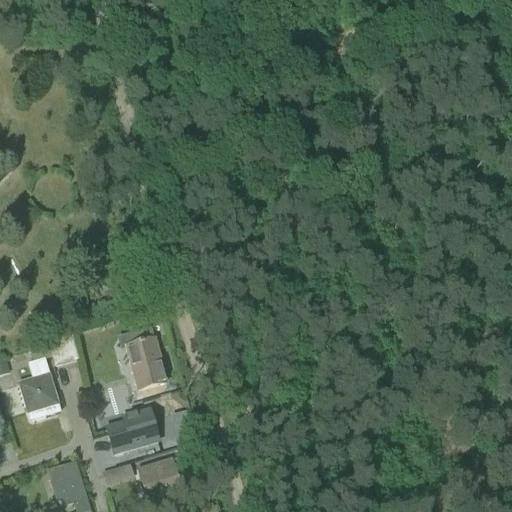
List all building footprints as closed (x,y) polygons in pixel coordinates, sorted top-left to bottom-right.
[(138,289),(132,273),(88,288),(94,304),(138,289)] [(69,341),(45,346),(50,361),(52,371),(76,364),(69,341)] [(152,344),(125,352),(137,394),(164,386),(152,344)] [(23,386),(18,387),(25,412),(27,417),(28,421),(31,423),(58,415),(56,408),(47,379),(47,378),(43,363),(50,361),(45,346),(27,352),(31,367),(28,368),(33,383),(23,386)] [(110,432),(106,433),(113,458),(157,445),(148,415),(123,422),(124,428),(110,432)] [(140,474),(143,484),(151,511),(181,502),(170,465),(140,474)] [(85,511),(73,468),(48,476),(58,510),(74,505),(75,511),(85,511)]
